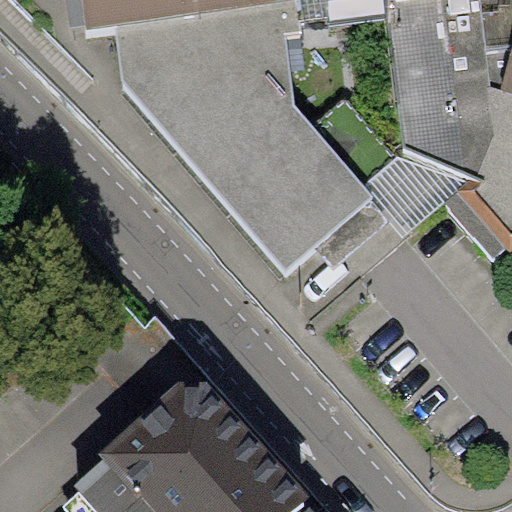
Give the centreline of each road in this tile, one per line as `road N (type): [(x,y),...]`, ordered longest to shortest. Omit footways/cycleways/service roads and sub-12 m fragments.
road 1 (residential): [(0,93),(243,351),(380,511)]
road 2 (residential): [(4,511),(105,420)]
